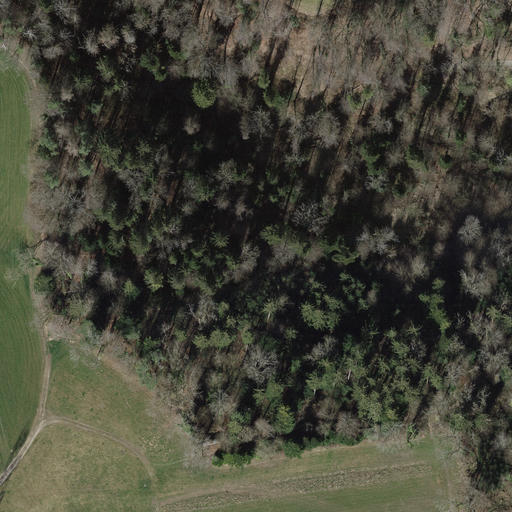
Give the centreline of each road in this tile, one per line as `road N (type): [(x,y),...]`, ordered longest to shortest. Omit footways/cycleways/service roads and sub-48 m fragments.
road 1 (track): [(506,305),(496,350),(462,402),(205,451)]
road 2 (track): [(511,302),(422,338),(240,329),(179,314)]
road 3 (track): [(302,181),(387,221),(423,227),(511,210)]
road 4 (track): [(511,64),(445,67),(358,101)]
road 5 (track): [(0,481),(41,419),(47,360)]
road 6 (track): [(41,419),(135,449),(152,473)]
